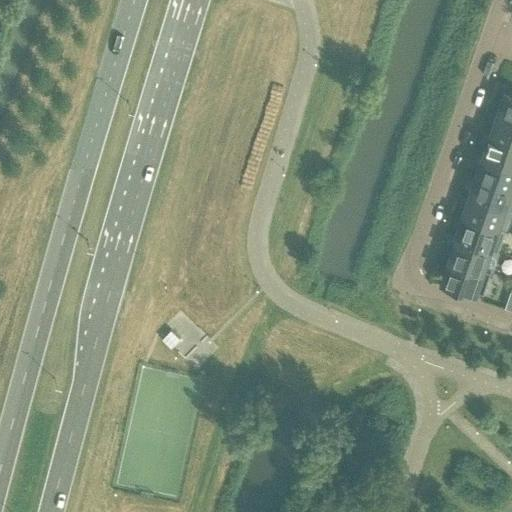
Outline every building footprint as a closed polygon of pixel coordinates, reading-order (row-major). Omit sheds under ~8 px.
[(511,94),(506,93),(499,114),(511,118),(511,94)] [(511,118),(499,114),(492,135),(511,141),(511,118)] [(511,141),(492,135),(485,155),(511,164),(511,141)] [(511,164),(485,155),(478,175),(511,187),(511,164)] [(511,187),(478,175),(471,196),(505,208),(505,209),(511,211),(511,209),(511,187)] [(471,196),(463,216),(498,228),(498,227),(505,209),(505,208),(471,196)] [(463,216),(456,237),(491,249),(491,250),(497,252),(505,230),(498,227),(498,228),(463,216)] [(456,237),(449,257),(484,269),(484,268),(491,250),(491,249),(456,237)] [(484,269),(449,257),(442,278),(483,293),(491,271),(484,268),(484,269)]
